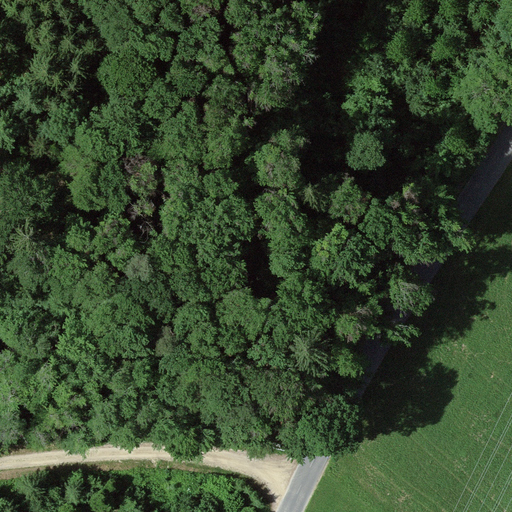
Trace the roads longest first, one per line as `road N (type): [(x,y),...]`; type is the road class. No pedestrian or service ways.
road 1 (tertiary): [(511,135),(388,332),(289,511)]
road 2 (track): [(0,466),(199,451),(304,478)]
